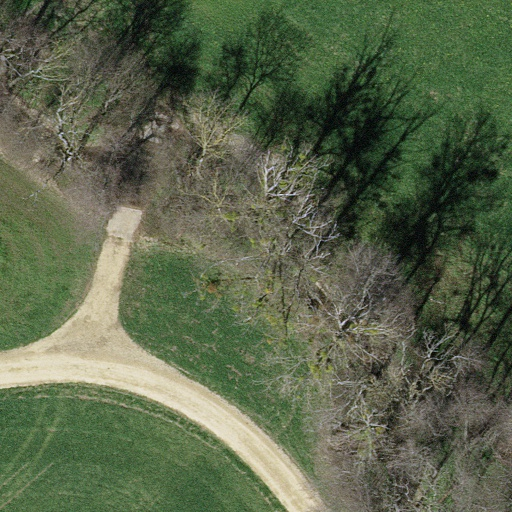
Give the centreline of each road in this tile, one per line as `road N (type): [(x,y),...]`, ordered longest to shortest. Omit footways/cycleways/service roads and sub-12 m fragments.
road 1 (track): [(166,0),(149,122),(112,232),(82,362)]
road 2 (track): [(306,511),(282,466),(247,430),(176,387),(129,367),(82,362),(0,376)]
